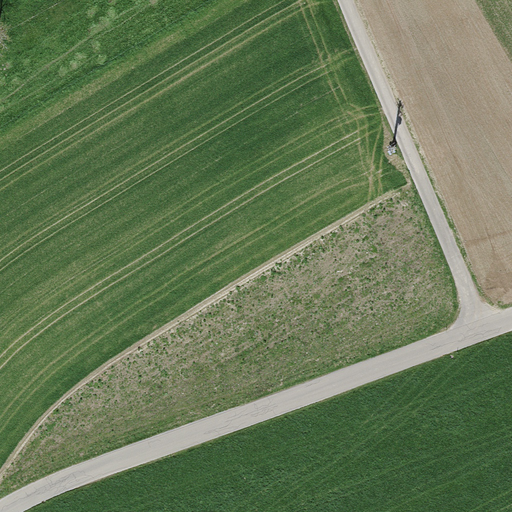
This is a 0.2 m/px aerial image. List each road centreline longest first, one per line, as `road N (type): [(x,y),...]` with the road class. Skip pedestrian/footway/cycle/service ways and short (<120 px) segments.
road 1 (unclassified): [(15,511),(484,327)]
road 2 (unclassified): [(484,327),(344,0)]
